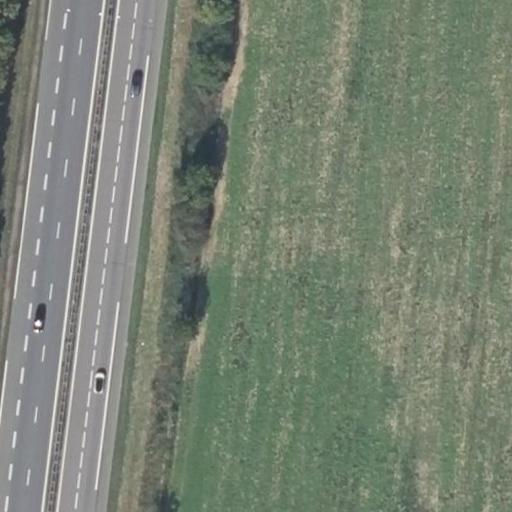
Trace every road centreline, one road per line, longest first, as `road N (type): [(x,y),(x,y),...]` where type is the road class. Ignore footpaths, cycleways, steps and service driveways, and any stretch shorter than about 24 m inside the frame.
road 1 (trunk): [(75,511),(136,0)]
road 2 (trunk): [(73,90),(24,511)]
